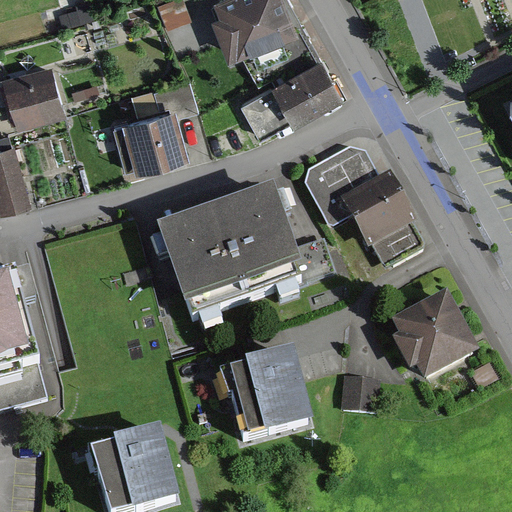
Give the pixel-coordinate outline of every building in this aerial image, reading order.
[(296,39),(281,0),(228,0),(213,5),(234,62),(296,39)] [(338,97),(320,66),(243,111),(261,142),(338,97)] [(51,75),(7,91),(22,135),(66,120),(51,75)] [(176,113),(124,128),(137,172),(189,157),(176,113)] [(15,152),(0,156),(0,207),(2,216),(30,208),(15,152)] [(360,160),(308,187),(336,242),(353,234),(365,258),(375,253),(384,270),(425,250),(393,189),(379,196),(360,160)] [(274,196),(161,239),(194,327),(335,275),(324,246),(297,257),(274,196)] [(13,274),(0,277),(0,376),(38,366),(13,274)] [(478,359),(448,302),(395,330),(426,387),(478,359)] [(294,364),(230,382),(250,450),(314,432),(294,364)] [(0,417),(49,405),(38,366),(0,376),(0,417)] [(381,390),(353,387),(350,417),(378,420),(381,390)] [(156,511),(181,505),(161,439),(92,460),(108,511),(156,511)]
